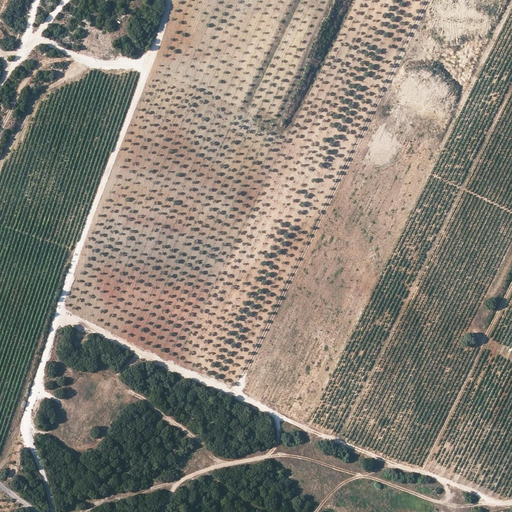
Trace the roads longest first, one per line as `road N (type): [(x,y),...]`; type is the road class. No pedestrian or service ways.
road 1 (track): [(57,320),(305,427),(511,501)]
road 2 (track): [(148,63),(23,421),(51,511)]
road 3 (track): [(83,511),(113,496),(272,454),(355,475),(398,462)]
road 4 (track): [(35,0),(33,40),(105,63),(148,63),(168,0)]
road 5 (track): [(216,468),(196,441),(112,378),(33,395)]
